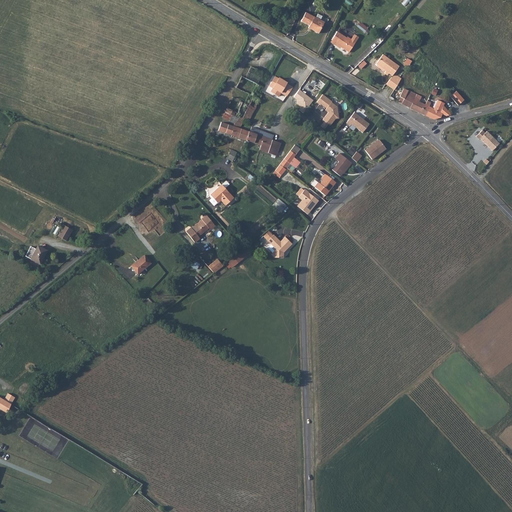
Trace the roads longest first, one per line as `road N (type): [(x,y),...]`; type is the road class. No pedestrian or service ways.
road 1 (unclassified): [(309,511),(307,247),(330,206),(425,132)]
road 2 (unclassified): [(259,30),(176,172),(0,322)]
road 3 (tertiary): [(259,30),(425,132)]
road 4 (tertiary): [(425,132),(511,216)]
